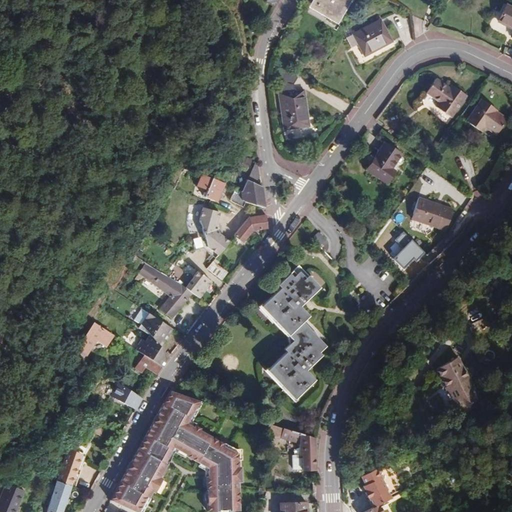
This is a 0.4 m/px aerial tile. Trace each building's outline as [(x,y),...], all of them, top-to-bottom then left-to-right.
[(314,0),(312,5),(338,21),(350,0),(314,0)] [(511,8),(506,5),(498,22),(511,28),(511,35),(511,37),(511,8)] [(381,19),(352,34),(364,56),(392,42),(381,19)] [(298,77),(285,70),(281,76),(279,85),(280,94),(278,94),(284,130),(308,126),(303,90),(294,92),(294,83),(298,77)] [(467,96),(458,90),(455,93),(450,89),(436,79),(426,93),(440,103),(437,107),(452,117),(467,96)] [(498,110),(482,99),(467,121),(482,132),(486,127),(496,135),(507,120),(497,112),(498,110)] [(400,155),(384,144),(366,169),(386,183),(394,171),(391,169),(400,155)] [(259,172),(253,168),(252,169),(240,192),(236,190),(231,202),(242,207),(245,202),(265,208),(259,172)] [(224,185),(201,175),(196,186),(207,190),(204,197),(212,200),(216,202),(224,185)] [(420,215),(418,221),(447,231),(454,210),(418,198),(414,212),(420,215)] [(218,255),(229,241),(219,234),(216,224),(220,213),(203,208),(199,219),(207,246),(218,255)] [(412,219),(418,221),(420,215),(414,212),(412,219)] [(265,214),(250,217),(234,235),(243,242),(252,230),(267,229),(265,214)] [(318,232),(312,238),(319,245),(325,240),(322,236),(323,235),(320,232),(319,233),(318,232)] [(402,248),(391,260),(404,272),(422,252),(401,233),(394,241),(402,248)] [(207,269),(214,274),(222,264),(215,258),(207,269)] [(168,276),(145,262),(133,279),(138,282),(140,279),(146,277),(170,295),(159,308),(171,318),(192,293),(185,287),(168,276)] [(185,287),(192,293),(199,298),(212,282),(198,271),(194,276),(177,264),(168,276),(185,287)] [(294,399),(296,398),(315,380),(306,370),(322,356),(319,352),(325,347),(307,327),(305,330),(299,324),(302,322),(308,316),(299,306),(319,288),(298,265),(277,284),(280,287),(262,305),(261,306),(267,314),(270,312),(283,326),(281,328),(293,340),(289,344),(284,349),(286,351),(268,369),(267,370),(274,378),(277,376),(287,386),(285,388),(294,399)] [(286,337),(289,344),(293,340),(281,328),(283,326),(270,312),(267,314),(261,306),(262,305),(260,303),(257,306),(286,337)] [(137,345),(135,349),(144,354),(162,366),(169,357),(161,347),(152,341),(156,335),(164,340),(172,328),(148,313),(139,328),(149,335),(145,341),(139,337),(135,344),(137,345)] [(92,322),(73,355),(82,361),(95,340),(96,338),(99,340),(98,342),(106,347),(113,335),(92,322)] [(161,347),(164,340),(156,335),(152,341),(161,347)] [(146,366),(157,374),(162,366),(144,354),(134,368),(141,373),(146,366)] [(454,359),(432,371),(455,412),(477,400),(454,359)] [(297,400),(296,398),(294,399),(285,388),(287,386),(277,376),(274,378),(267,370),(268,369),(267,368),(264,370),(294,402),(297,400)] [(110,396),(136,409),(142,398),(118,383),(110,396)] [(200,403),(202,400),(172,390),(158,415),(161,416),(157,424),(154,422),(143,442),(168,456),(173,447),(187,455),(187,456),(201,464),(208,468),(210,471),(211,472),(211,476),(207,477),(207,492),(207,505),(207,511),(214,511),(218,511),(229,511),(240,511),(240,483),(242,483),(242,468),(239,469),(239,462),(240,454),(235,454),(224,447),(225,444),(201,431),(202,429),(195,425),(194,427),(188,423),(195,409),(196,409),(200,403)] [(203,404),(200,403),(196,409),(195,409),(188,423),(194,427),(195,425),(197,423),(193,421),(203,404)] [(317,471),(315,438),(268,423),(264,434),(300,445),(300,457),(293,457),(294,470),(303,470),(303,471),(317,471)] [(168,456),(143,442),(139,449),(164,462),(168,456)] [(57,480),(71,486),(74,477),(81,455),(75,452),(76,449),(77,446),(69,443),(66,448),(68,448),(57,480)] [(226,443),(225,444),(224,447),(235,454),(240,454),(239,462),(243,461),(242,450),(238,450),(226,443)] [(173,447),(168,456),(164,462),(167,464),(168,465),(175,452),(185,458),(187,456),(187,455),(173,447)] [(81,455),(74,477),(77,478),(85,454),(76,449),(75,452),(81,455)] [(164,462),(139,449),(131,463),(134,465),(131,472),(127,470),(114,494),(125,499),(121,506),(134,511),(137,511),(146,497),(148,497),(152,491),(154,492),(155,491),(162,480),(160,478),(167,464),(164,462)] [(208,468),(201,464),(199,468),(204,471),(204,477),(207,477),(211,476),(211,472),(210,471),(208,468)] [(377,466),(361,475),(365,484),(364,485),(368,491),(371,496),(376,506),(393,497),(377,466)] [(56,474),(50,472),(43,492),(52,495),(56,483),(53,482),(54,479),(56,474)] [(61,511),(71,486),(57,480),(56,483),(52,495),(45,511),(61,511)] [(12,511),(15,506),(17,506),(24,491),(6,483),(0,496),(0,511),(12,511)] [(125,499),(114,494),(109,501),(121,506),(125,499)] [(146,497),(137,511),(141,511),(150,498),(148,497),(146,497)] [(307,511),(307,502),(281,503),(281,511),(307,511)]
